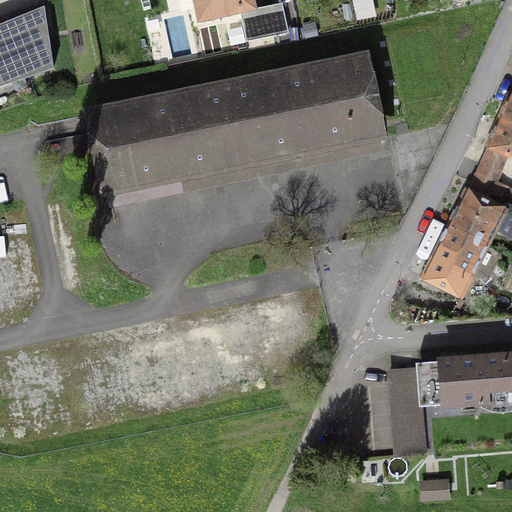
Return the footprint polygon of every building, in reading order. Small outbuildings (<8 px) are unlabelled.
[(248,0),(197,0),(201,18),(250,6),(248,0)] [(0,86),(53,68),(44,5),(0,23),(0,86)] [(240,13),(246,42),(286,34),(280,5),(240,13)] [(361,63),(91,118),(106,192),(377,137),(361,63)] [(511,125),(511,94),(505,109),(500,120),(511,125)] [(511,160),(511,125),(500,120),(493,135),(476,173),(496,182),(507,158),(511,160)] [(511,210),(488,200),(496,182),(476,173),(459,209),(451,227),(489,245),(495,231),(511,238),(511,210)] [(471,283),(489,245),(451,227),(442,247),(426,282),(444,290),(451,274),(471,283)] [(511,358),(499,359),(502,400),(511,399),(511,358)] [(420,409),(502,400),(499,359),(415,365),(416,374),(420,409)] [(420,409),(416,374),(388,377),(396,457),(424,454),(420,409)]
